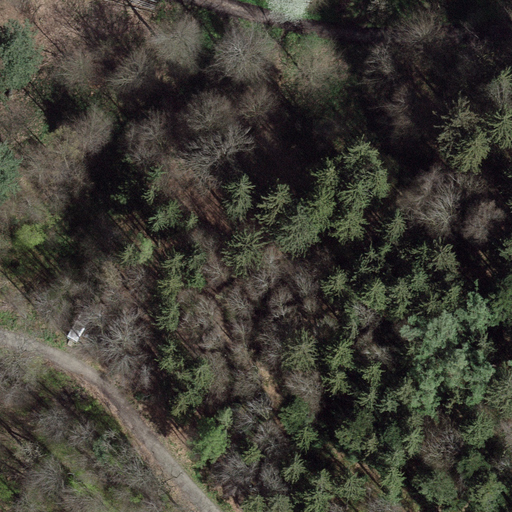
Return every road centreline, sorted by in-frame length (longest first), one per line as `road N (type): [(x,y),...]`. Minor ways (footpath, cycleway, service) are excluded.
road 1 (track): [(213,0),(369,31),(511,26)]
road 2 (track): [(212,511),(84,375),(0,337)]
